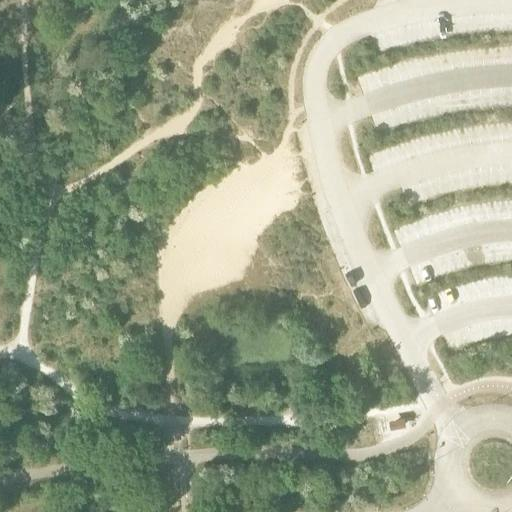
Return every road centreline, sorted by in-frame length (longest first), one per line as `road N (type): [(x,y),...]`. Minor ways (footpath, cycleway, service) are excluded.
road 1 (unknown): [(346,0),(301,49),(282,144),(176,243),(170,421)]
road 2 (residential): [(511,423),(476,421),(447,454),(450,486),(482,511)]
